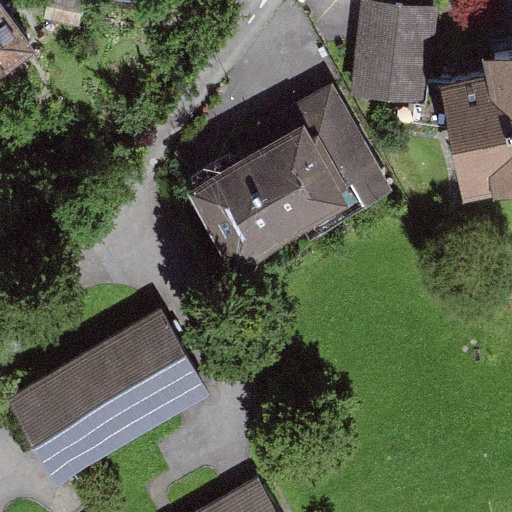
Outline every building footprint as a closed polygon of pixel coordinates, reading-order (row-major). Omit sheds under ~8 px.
[(0,0),(0,52),(31,30),(10,0),(0,0)] [(76,0),(42,0),(42,4),(75,10),(76,0)] [(429,0),(351,0),(339,79),(408,89),(407,109),(451,112),(463,171),(511,160),(511,23),(483,30),(488,57),(442,66),(420,65),(429,0)] [(381,182),(321,74),(255,110),(264,126),(178,173),(221,251),(293,211),(301,226),(381,182)] [(465,295),(507,284),(501,263),(459,274),(465,295)] [(198,379),(152,302),(1,393),(46,470),(198,379)] [(178,511),(105,511),(104,509),(99,511),(273,511),(250,471),(178,511)] [(375,504),(376,511),(487,511),(480,480),(375,504)]
